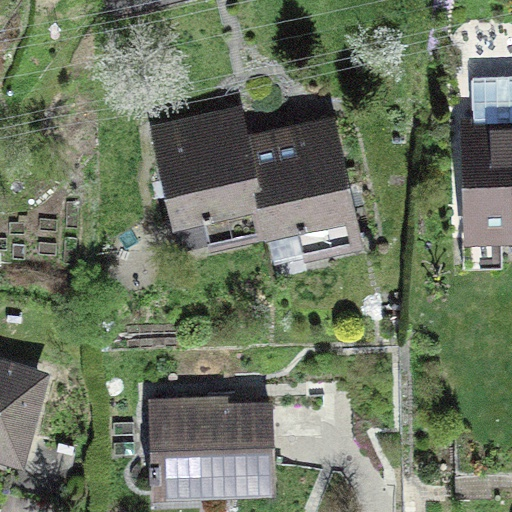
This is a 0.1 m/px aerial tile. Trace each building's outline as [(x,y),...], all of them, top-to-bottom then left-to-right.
[(511,238),(511,69),(466,71),(473,240),(511,238)] [(247,131),(244,103),(153,123),(176,226),(266,206),(247,131)] [(335,109),(247,131),(266,206),(274,241),(362,219),(335,109)] [(0,451),(25,458),(48,367),(0,354),(0,451)] [(278,496),(277,399),(151,401),(153,498),(278,496)]
